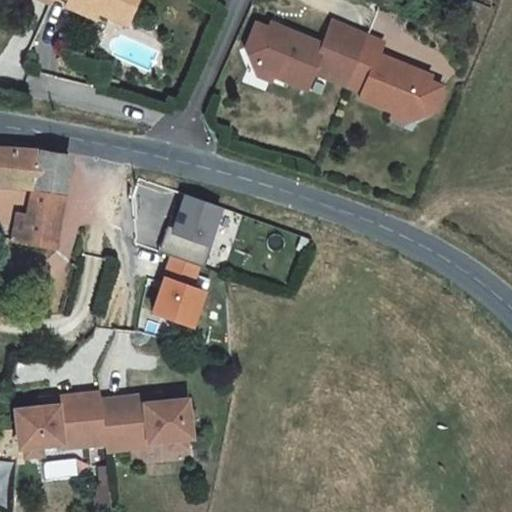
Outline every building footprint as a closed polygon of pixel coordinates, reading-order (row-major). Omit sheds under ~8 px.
[(4,0),(21,7),(19,10),(33,16),(38,6),(51,12),(79,25),(108,38),(125,0),(124,0),(4,0)] [(51,12),(48,19),(76,32),(79,25),(51,12)] [(258,32),(256,37),(264,41),(266,36),(258,32)] [(354,47),(320,32),(315,43),(331,50),(315,89),(348,102),(352,92),(337,86),(354,47)] [(233,57),(236,70),(258,79),(257,83),(292,99),(299,82),(315,89),(331,50),(315,43),(310,55),(266,36),(264,41),(256,37),(244,33),(233,57)] [(370,54),(354,47),(337,86),(352,92),(348,102),(345,109),(381,124),(382,121),(404,130),(416,124),(427,99),(415,94),(407,90),(409,85),(365,66),(370,54)] [(258,79),(236,70),(241,82),(255,88),(257,83),(258,79)] [(417,88),(409,85),(407,90),(415,94),(417,88)] [(381,124),(379,129),(392,135),(404,130),(382,121),(381,124)] [(34,193),(42,154),(0,147),(0,186),(32,192),(34,193)] [(72,158),(42,154),(34,193),(32,192),(29,217),(19,215),(14,241),(58,248),(72,158)] [(167,209),(163,222),(157,220),(151,237),(196,253),(202,236),(198,234),(210,198),(175,186),(167,209)] [(163,222),(167,209),(161,207),(157,220),(163,222)] [(196,253),(151,237),(149,243),(162,248),(188,257),(194,259),(196,253)] [(193,282),(181,277),(188,257),(162,248),(143,302),(182,315),(193,282)] [(27,387),(1,389),(4,428),(9,427),(26,426),(46,424),(47,429),(90,426),(87,382),(87,375),(43,378),(44,386),(27,387)] [(43,378),(26,379),(27,387),(44,386),(43,378)] [(147,378),(131,379),(131,387),(148,386),(147,378)] [(131,379),(87,382),(90,426),(91,433),(134,430),(134,425),(154,424),(172,422),(176,422),(173,384),(148,386),(131,387),(131,379)] [(172,422),(154,424),(155,434),(172,432),(172,422)] [(26,426),(9,427),(9,437),(27,436),(26,426)] [(97,505),(110,504),(108,465),(95,465),(97,505)]
